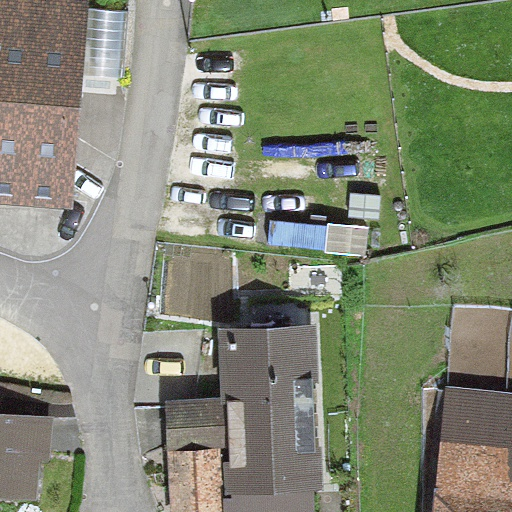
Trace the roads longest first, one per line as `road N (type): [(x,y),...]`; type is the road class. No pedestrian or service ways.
road 1 (residential): [(161,0),(142,159),(123,234),(75,334)]
road 2 (residential): [(75,334),(93,358),(111,511)]
